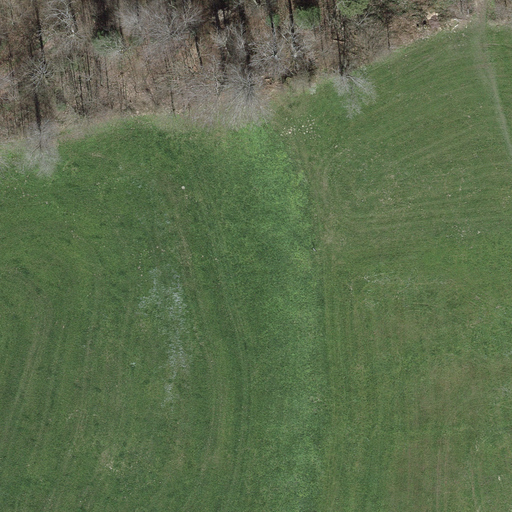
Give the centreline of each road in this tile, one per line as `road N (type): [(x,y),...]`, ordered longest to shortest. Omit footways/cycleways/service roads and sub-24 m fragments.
road 1 (track): [(486,29),(0,194)]
road 2 (track): [(478,0),(511,129)]
